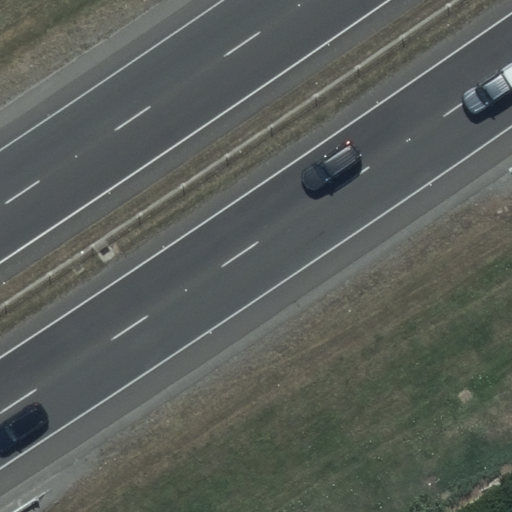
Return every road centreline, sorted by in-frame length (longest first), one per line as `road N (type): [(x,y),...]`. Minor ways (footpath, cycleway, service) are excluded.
road 1 (motorway): [(511,69),(0,412)]
road 2 (motorway): [(0,202),(308,0)]
